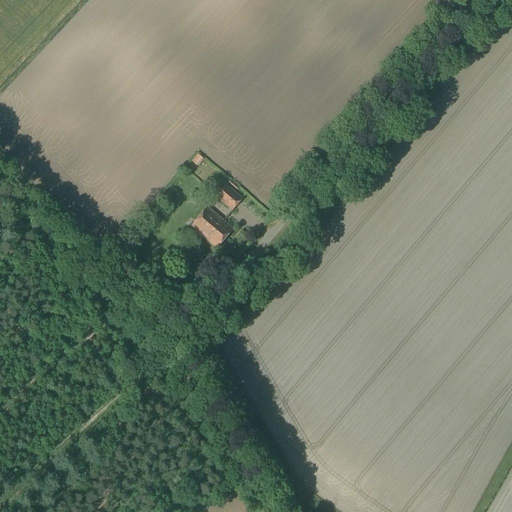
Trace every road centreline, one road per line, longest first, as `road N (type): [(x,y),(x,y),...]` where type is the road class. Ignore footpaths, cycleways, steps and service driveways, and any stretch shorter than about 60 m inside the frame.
road 1 (unclassified): [(176,345),(479,0)]
road 2 (unclassified): [(176,345),(0,160)]
road 3 (track): [(176,345),(0,504)]
road 4 (unclassified): [(274,511),(176,345)]
